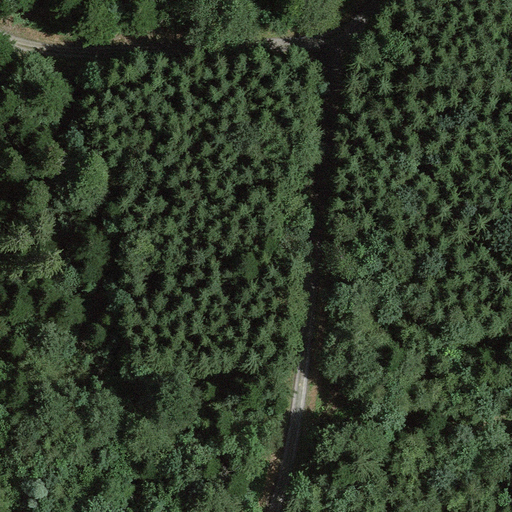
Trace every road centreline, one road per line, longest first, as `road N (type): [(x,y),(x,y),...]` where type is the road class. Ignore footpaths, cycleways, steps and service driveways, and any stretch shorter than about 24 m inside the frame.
road 1 (track): [(280,511),(348,38),(386,0)]
road 2 (track): [(0,38),(60,55),(348,38)]
